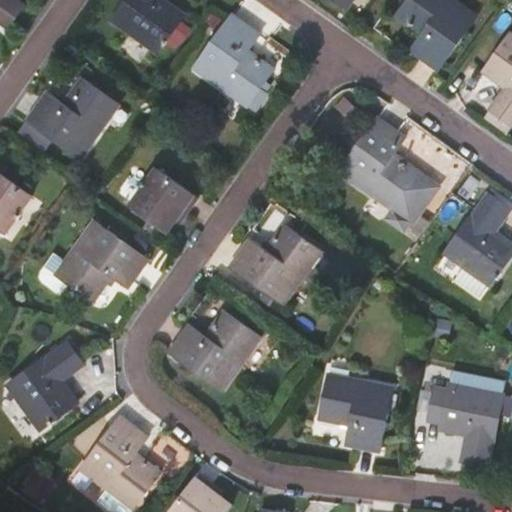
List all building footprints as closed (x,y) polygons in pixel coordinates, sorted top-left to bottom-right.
[(0,0),(0,20),(8,26),(25,4),(19,0),(0,0)] [(127,0),(113,20),(156,51),(184,14),(164,0),(127,0)] [(477,15),(455,0),(407,0),(397,14),(423,33),(412,49),(439,68),(477,15)] [(196,66),(249,104),(275,67),(250,49),(261,33),(234,13),(196,66)] [(511,33),(486,70),(508,86),(493,108),(511,121),(511,33)] [(30,119),(83,156),(121,103),(84,76),(65,104),(49,93),(30,119)] [(406,137),(379,116),(352,152),(341,169),(393,207),(389,214),(408,227),(437,186),(419,172),(420,170),(395,153),(406,137)] [(159,168),(133,204),(168,229),(194,193),(159,168)] [(0,224),(7,230),(33,194),(0,170),(0,224)] [(511,252),(511,243),(496,232),(511,210),(488,193),(447,252),(490,283),(511,252)] [(70,282),(95,300),(112,274),(128,285),(148,256),(95,219),(67,259),(61,255),(54,256),(46,267),(49,281),(59,288),(66,287),(70,282)] [(253,236),(231,264),(285,303),(324,249),(286,223),(268,247),(253,236)] [(224,389),(262,335),(225,309),(206,335),(190,323),(171,351),(224,389)] [(84,362),(68,341),(9,383),(41,427),(78,400),(64,378),(84,362)] [(381,449),(394,386),(330,372),(321,417),(351,424),(348,443),(381,449)] [(509,409),(511,394),(451,382),(450,389),(433,385),(427,418),(443,421),(443,425),(469,430),(464,458),(489,464),(501,408),(509,409)] [(137,452),(149,435),(122,415),(84,467),(107,484),(99,496),(118,511),(131,511),(162,470),(137,452)] [(313,433),(346,442),(350,426),(317,418),(313,433)] [(38,468),(24,489),(44,503),(58,481),(38,468)] [(172,511),(226,511),(233,504),(198,477),(171,511),(172,511)]
